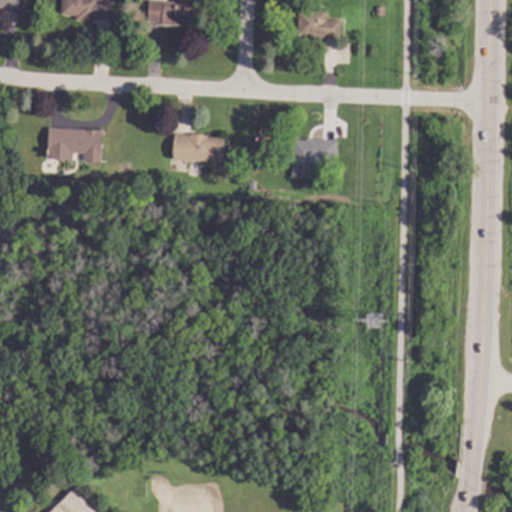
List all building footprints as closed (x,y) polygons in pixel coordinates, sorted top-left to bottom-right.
[(0,0),(29,0),(26,13),(19,12),(18,15),(0,10),(0,0)] [(101,0),(114,1),(113,19),(100,18),(99,21),(78,20),(79,15),(63,14),(63,0),(101,0)] [(196,0),(196,25),(164,24),(164,22),(150,21),(150,1),(175,2),(175,0),(196,0)] [(323,5),(323,11),(329,11),(329,20),(343,21),(342,39),(312,37),(312,36),(299,35),(300,10),(312,10),(313,5),(323,5)] [(386,16),(378,16),(378,7),(386,7),(386,16)] [(107,130),(107,133),(104,133),(103,150),(104,150),(104,162),(86,161),(87,153),(76,153),(75,160),(50,159),(51,128),(107,130)] [(210,135),(210,137),(226,138),(225,161),(179,160),(179,159),(176,159),(177,134),(210,135)] [(339,140),(338,158),(330,158),(330,166),(316,165),(315,177),(294,177),(296,140),(308,140),(308,139),(339,140)] [(97,511),(51,511),(74,489),(97,511)]
